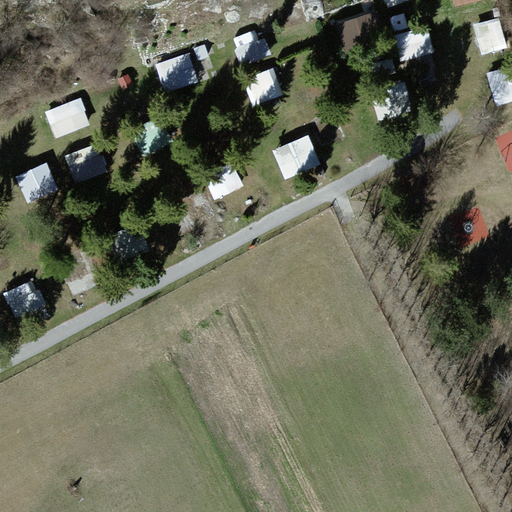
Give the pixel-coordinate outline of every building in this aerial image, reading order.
[(386,0),(389,9),(416,0),(386,0)] [(345,50),(385,44),(381,14),(341,20),(345,50)] [(507,50),(500,21),(477,27),(484,55),(507,50)] [(403,62),(435,54),(429,29),(396,37),(403,62)] [(209,48),(158,61),(166,93),(217,80),(209,48)] [(511,67),(489,72),(497,107),(511,103),(511,67)] [(255,103),(284,93),(276,70),(247,81),(255,103)] [(58,138),(93,126),(83,98),(48,111),(58,138)] [(313,121),(319,147),(347,141),(341,114),(313,121)] [(310,134),(275,150),(288,179),(323,163),(310,134)] [(78,183),(110,171),(99,144),(67,156),(78,183)] [(51,163),(19,174),(29,204),(61,193),(51,163)] [(238,170),(209,182),(217,199),(245,186),(238,170)] [(206,190),(184,200),(199,232),(221,222),(206,190)] [(37,280),(8,290),(16,316),(46,306),(37,280)] [(0,298),(0,329),(12,323),(0,298)]
